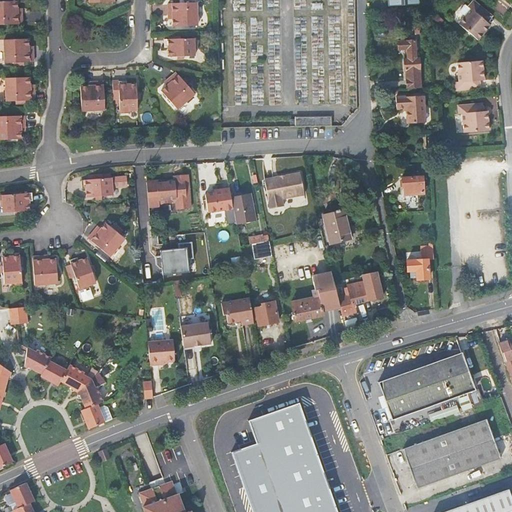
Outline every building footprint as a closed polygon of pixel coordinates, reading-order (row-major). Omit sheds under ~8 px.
[(19,10),(19,5),(18,0),(0,0),(0,23),(22,22),(22,10),(19,10)] [(173,12),(173,16),(173,24),(198,23),(196,0),(194,0),(170,1),(171,12),(173,12)] [(459,25),(479,41),(491,26),(488,23),(481,17),(486,11),(474,1),(469,8),(472,10),(459,25)] [(488,23),(493,17),(486,11),(481,17),(488,23)] [(179,54),(187,54),(195,53),(195,46),(197,46),(197,36),(165,38),(165,45),(169,44),(169,55),(179,54)] [(13,62),(23,62),(34,61),(33,49),(31,49),(31,45),(30,37),(6,38),(8,63),(13,62)] [(408,60),(404,60),(405,70),(406,71),(407,88),(420,87),(419,53),(415,53),(414,41),(398,42),(398,49),(407,49),(408,60)] [(480,80),(485,80),(483,61),(458,63),(459,82),(455,82),(456,91),(472,89),(471,81),(480,80)] [(168,81),(165,83),(160,88),(176,106),(193,91),(175,70),(166,79),(168,81)] [(9,100),(14,100),(24,99),(35,98),(35,87),(33,87),(32,83),(32,76),(8,77),(9,100)] [(136,82),(126,82),(126,79),(113,80),(113,97),(117,97),(119,97),(120,102),(120,112),(137,111),(136,97),(136,90),(136,82)] [(91,84),(88,84),(80,84),(82,108),(104,107),(103,80),(91,81),(91,84)] [(481,89),(480,80),(471,81),(472,89),(481,89)] [(423,97),(396,98),(396,109),(406,109),(406,124),(425,123),(423,97)] [(484,111),(483,103),(474,104),(474,112),(484,111)] [(474,104),(458,106),(459,114),(463,114),(465,133),(490,131),(488,111),(484,111),(474,112),(474,104)] [(0,138),(21,138),(20,131),(20,127),(22,127),(22,115),(0,115),(0,138)] [(314,128),(314,118),(296,118),(296,120),(290,120),(290,128),(314,128)] [(314,128),(331,127),(331,118),(314,118),(314,128)] [(88,196),(98,194),(105,194),(114,193),(113,186),(127,184),(126,175),(112,176),(104,177),(104,172),(89,174),(90,178),(83,179),(83,186),(87,186),(88,196)] [(299,173),(277,177),(277,180),(264,183),(269,209),(283,207),(281,199),(304,195),(299,173)] [(168,183),(148,185),(150,207),(159,206),(159,203),(176,202),(177,209),(190,208),(187,175),(174,176),(174,180),(167,180),(168,183)] [(401,179),(402,189),(407,189),(407,195),(422,194),(421,178),(401,179)] [(3,211),(14,210),(22,209),(30,208),(29,197),(32,196),(31,188),(0,191),(0,201),(0,202),(2,202),(3,211)] [(210,220),(235,215),(232,198),(230,188),(221,190),(221,193),(215,194),(206,196),(210,220)] [(250,195),(232,198),(235,215),(236,224),(255,221),(250,195)] [(324,216),(331,245),(350,239),(343,211),(324,216)] [(107,222),(103,227),(100,230),(99,229),(91,238),(111,255),(126,237),(121,234),(125,229),(117,223),(114,228),(107,222)] [(250,238),(251,244),(269,241),(268,235),(250,238)] [(253,254),(271,251),(269,241),(251,244),(253,254)] [(164,275),(190,272),(189,258),(194,257),(192,243),(178,244),(178,249),(162,251),(162,257),(157,257),(158,266),(162,270),(164,270),(164,275)] [(426,260),(433,260),(432,244),(428,244),(428,248),(419,249),(420,261),(405,261),(406,272),(408,272),(416,272),(416,278),(416,280),(427,280),(426,260)] [(3,255),(3,266),(4,273),(5,282),(13,281),(13,283),(22,282),(19,250),(12,251),(13,254),(3,255)] [(55,258),(48,258),(45,259),(44,256),(32,257),(34,284),(57,281),(55,258)] [(93,273),(91,266),(88,256),(79,259),(78,256),(70,258),(81,288),(90,285),(90,283),(96,281),(93,273)] [(369,301),(367,294),(366,290),(375,288),(372,279),(347,284),(351,296),(338,300),(341,311),(343,317),(357,314),(354,305),(369,301)] [(183,280),(174,281),(176,297),(181,296),(180,285),(183,284),(183,280)] [(277,319),(273,297),(261,299),(261,302),(254,303),(258,323),(277,319)] [(242,325),(254,322),(250,299),(221,304),(223,315),(226,315),(227,322),(241,320),(242,325)] [(291,302),(295,321),(323,315),(320,302),(311,304),(310,299),(291,302)] [(26,305),(10,307),(11,315),(27,313),(26,305)] [(28,321),(27,313),(11,315),(12,322),(17,322),(28,321)] [(334,321),(338,335),(347,332),(343,319),(334,321)] [(188,348),(194,347),(201,346),(204,346),(201,324),(186,327),(188,348)] [(207,324),(201,324),(204,346),(210,345),(207,324)] [(167,340),(148,341),(149,351),(150,365),(159,364),(159,362),(165,362),(169,361),(167,340)] [(511,352),(508,341),(498,344),(504,362),(505,361),(511,378),(510,379),(511,384),(511,352)] [(36,351),(27,346),(25,364),(28,366),(29,365),(34,368),(43,372),(50,359),(51,358),(53,356),(38,348),(36,351)] [(476,388),(461,350),(379,380),(393,418),(476,388)] [(67,368),(50,359),(43,372),(42,375),(50,379),(59,384),(61,380),(67,368)] [(0,386),(5,388),(7,382),(9,374),(10,375),(11,371),(0,362),(0,386)] [(84,370),(70,363),(67,368),(61,380),(69,384),(75,387),(74,388),(78,390),(91,377),(99,369),(93,366),(88,375),(83,373),(84,370)] [(94,385),(91,377),(78,390),(79,393),(81,393),(83,399),(87,407),(96,403),(97,404),(98,403),(103,401),(97,385),(94,385)] [(153,396),(152,380),(143,381),(144,397),(151,396),(153,396)] [(460,396),(465,409),(473,406),(484,402),(480,389),(468,393),(460,396)] [(338,511),(297,400),(246,418),(253,435),(226,445),(250,511),(338,511)] [(461,410),(457,400),(443,405),(447,415),(461,410)] [(465,409),(470,423),(492,415),(487,401),(484,402),(473,406),(465,409)] [(89,427),(105,420),(112,418),(108,406),(104,405),(100,406),(98,403),(97,404),(96,403),(87,407),(82,409),(85,418),(89,427)] [(496,445),(487,417),(403,448),(417,488),(501,457),(496,445)] [(511,439),(496,445),(501,457),(511,452),(511,439)] [(0,465),(12,460),(12,459),(9,451),(5,442),(0,444),(0,465)] [(107,458),(114,456),(110,445),(103,448),(107,458)] [(11,488),(18,505),(19,505),(30,501),(34,499),(30,490),(26,481),(11,488)] [(185,511),(178,494),(177,494),(173,485),(164,488),(159,485),(139,492),(144,506),(143,507),(144,511),(191,511),(189,511),(185,511)] [(511,511),(511,492),(510,488),(445,511),(511,511)] [(34,511),(33,509),(30,501),(19,505),(18,505),(12,508),(13,511),(34,511)]
